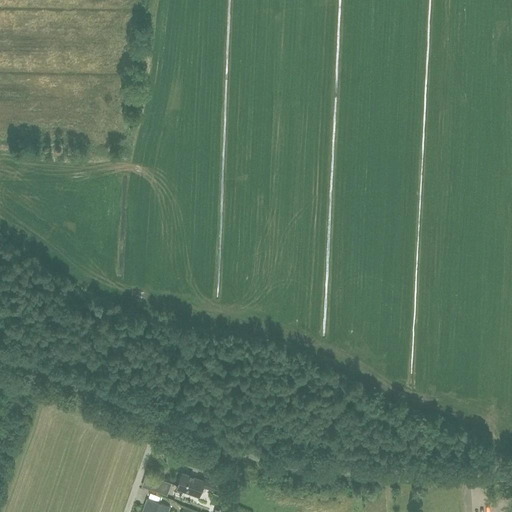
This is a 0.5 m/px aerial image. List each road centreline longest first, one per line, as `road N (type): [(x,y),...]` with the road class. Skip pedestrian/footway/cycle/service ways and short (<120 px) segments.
road 1 (tertiary): [(511,472),(305,469),(160,420)]
road 2 (tertiary): [(160,420),(0,356)]
